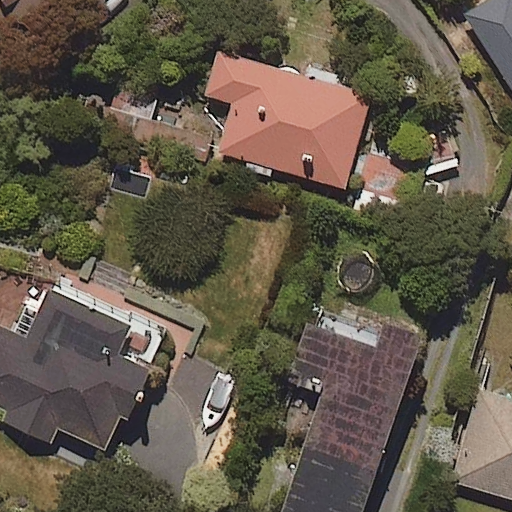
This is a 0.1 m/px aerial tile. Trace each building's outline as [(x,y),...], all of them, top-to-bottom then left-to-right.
[(0,0),(0,33),(5,41),(76,0),(0,0)] [(511,0),(499,0),(467,21),(511,95),(511,0)] [(369,98),(217,56),(200,116),(227,123),(218,156),(344,191),(369,98)] [(166,338),(53,288),(27,348),(0,335),(0,408),(8,412),(1,427),(47,448),(53,434),(112,460),(166,338)] [(364,511),(420,353),(312,315),(274,423),(308,435),(281,511),(364,511)] [(511,405),(479,395),(451,485),(511,503),(511,405)]
